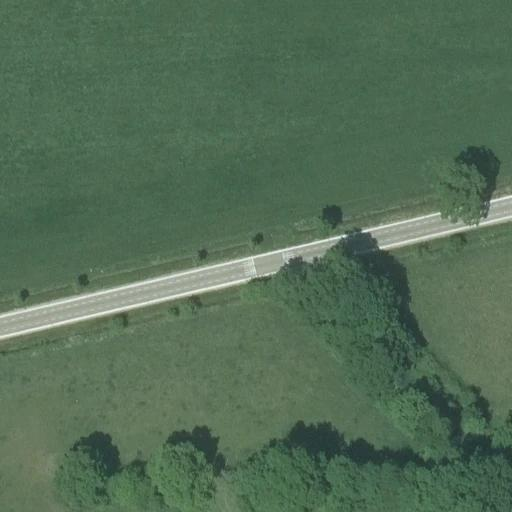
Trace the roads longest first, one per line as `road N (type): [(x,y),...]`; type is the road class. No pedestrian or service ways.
road 1 (tertiary): [(0,335),(511,213)]
road 2 (track): [(460,457),(301,285),(293,265)]
